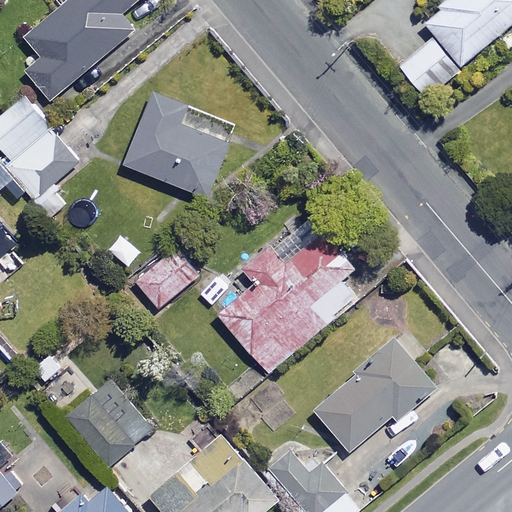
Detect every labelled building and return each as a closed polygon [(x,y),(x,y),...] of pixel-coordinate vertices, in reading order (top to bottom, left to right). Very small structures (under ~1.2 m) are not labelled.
[(54,0),(60,7),(26,36),(42,55),(26,69),(54,101),(136,31),(121,13),(136,0),(54,0)] [(511,0),(443,0),(422,18),(435,34),(399,65),(424,94),(511,19),(511,0)] [(184,103),(154,90),(124,163),(205,195),(227,142),(177,122),(184,103)] [(0,144),(13,160),(51,127),(24,96),(0,115),(0,144)] [(51,127),(13,160),(8,163),(36,197),(79,161),(51,127)] [(0,188),(9,181),(0,169),(0,188)] [(218,311),(267,371),(360,295),(343,274),(356,264),(324,225),(282,260),(270,245),(244,266),(256,280),(218,311)] [(200,272),(178,244),(136,279),(159,307),(200,272)] [(434,386),(393,339),(313,410),(348,449),(390,412),(396,419),(434,386)] [(65,363),(51,349),(32,367),(45,381),(65,363)] [(152,428),(110,378),(64,416),(106,466),(152,428)] [(260,511),(276,499),(224,435),(151,494),(165,511),(260,511)] [(293,449),(273,465),(313,511),(346,483),(325,459),(312,471),(293,449)] [(0,502),(17,488),(0,466),(0,502)] [(129,511),(102,481),(65,511),(129,511)] [(351,511),(358,507),(344,489),(317,511),(351,511)]
